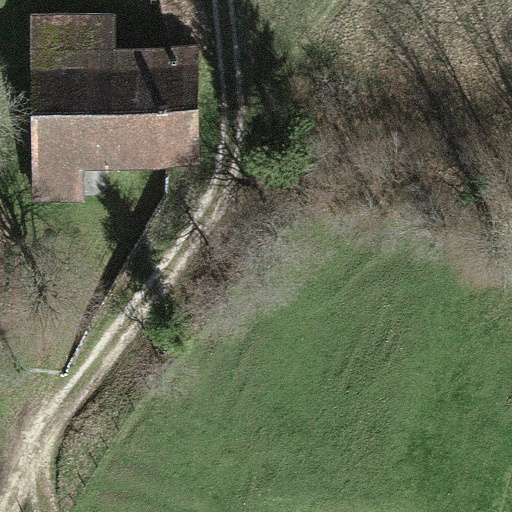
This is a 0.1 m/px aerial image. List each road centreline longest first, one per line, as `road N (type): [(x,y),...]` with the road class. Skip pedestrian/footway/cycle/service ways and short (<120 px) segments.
road 1 (track): [(215,0),(226,134),(183,251),(64,405),(10,511)]
road 2 (track): [(226,134),(324,0)]
